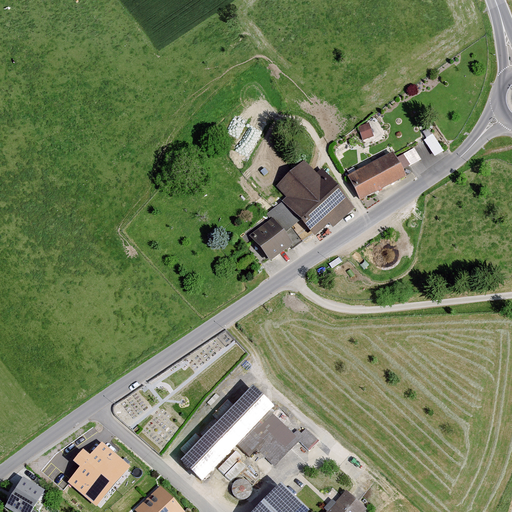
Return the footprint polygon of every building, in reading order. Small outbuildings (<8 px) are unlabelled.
[(358,124),(363,137),(374,133),(369,120),(358,124)] [(433,132),(424,137),(435,154),(443,149),(433,132)] [(402,168),(422,157),(415,145),(395,156),(402,168)] [(394,155),(348,178),(361,202),(406,179),(394,155)] [(287,199),(282,203),(315,238),(329,225),(334,230),(357,209),(323,172),(319,176),(306,162),(277,188),(287,199)] [(274,220),(250,237),(269,264),(293,247),(274,220)] [(275,410),(252,388),(180,463),(201,483),(236,446),(250,459),(261,448),(278,465),(299,444),(308,453),(319,442),(306,430),(301,435),(298,433),(294,437),(270,414),(275,410)] [(90,454),(83,448),(73,461),(81,467),(68,482),(97,507),(131,466),(102,441),(90,454)] [(32,511),(44,493),(21,480),(4,510),(7,511),(32,511)] [(307,511),(281,485),(254,511),(307,511)] [(183,511),(161,488),(136,511),(183,511)] [(366,511),(346,493),(327,511),(366,511)]
